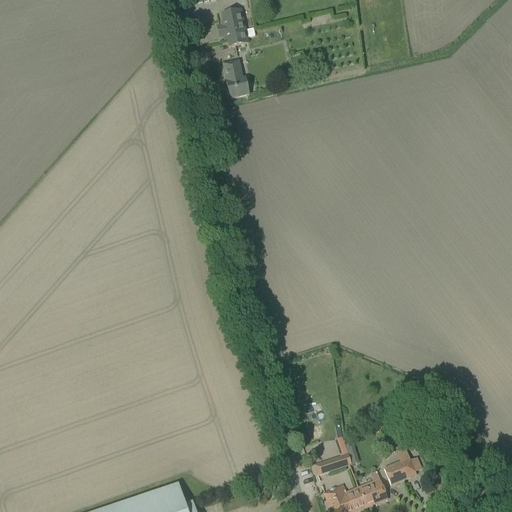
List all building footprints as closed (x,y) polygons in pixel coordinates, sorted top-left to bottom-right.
[(245,45),(238,12),(221,15),(229,49),(245,45)] [(226,84),(229,101),(249,96),(245,79),(242,80),(238,62),(222,66),(226,83),(226,84)] [(344,446),(337,449),(339,457),(347,454),(344,446)] [(383,470),(390,487),(416,476),(409,460),(405,450),(395,453),(400,464),(383,470)] [(314,467),(317,477),(327,474),(351,467),(348,456),(323,464),(314,467)] [(370,485),(357,490),(365,509),(387,501),(379,481),(377,473),(370,476),(373,484),(370,485)] [(178,485),(98,511),(195,511),(192,503),(185,505),(178,485)] [(357,490),(345,495),(341,487),(324,494),(331,511),(358,511),(365,509),(357,490)]
